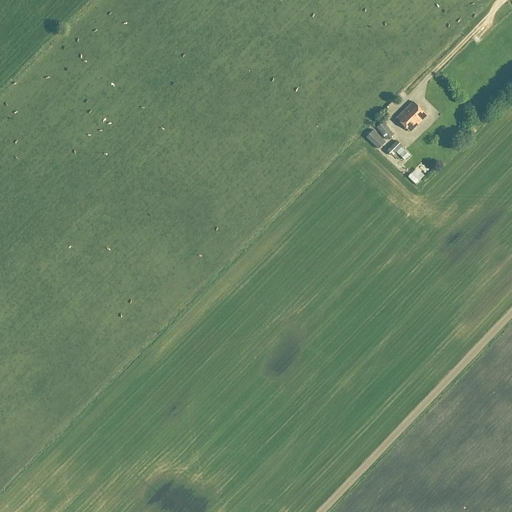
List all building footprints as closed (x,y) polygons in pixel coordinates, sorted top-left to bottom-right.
[(411,132),(427,116),(413,102),(397,118),(411,132)] [(386,140),(393,135),(384,122),(377,127),(386,140)] [(378,150),(385,142),(373,130),(366,138),(378,150)] [(387,152),(392,157),(403,146),(397,141),(387,152)] [(398,154),(403,159),(409,152),(405,147),(398,154)] [(415,164),(407,172),(415,180),(423,172),(415,164)]
